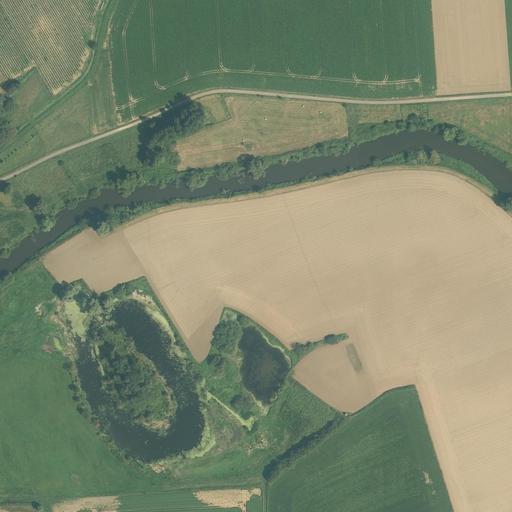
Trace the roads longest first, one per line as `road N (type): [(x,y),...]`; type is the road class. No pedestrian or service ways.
road 1 (unclassified): [(0,181),(217,92),(395,101),(511,94)]
road 2 (track): [(129,227),(149,216),(393,169),(453,173),(511,214)]
road 3 (track): [(0,152),(105,57),(124,0)]
